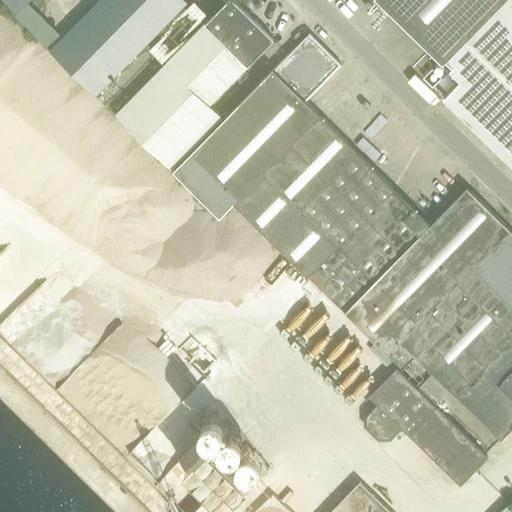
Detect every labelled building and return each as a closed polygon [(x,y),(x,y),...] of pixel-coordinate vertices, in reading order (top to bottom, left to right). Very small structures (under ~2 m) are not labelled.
[(3,0),(16,13),(28,1),(28,0),(3,0)] [(94,95),(186,2),(184,0),(98,0),(49,50),(94,95)] [(210,104),(275,39),(242,7),(235,0),(226,0),(115,115),(169,167),(208,128),(221,114),(210,104)] [(446,59),(466,38),(504,0),(381,0),(443,61),(446,59)] [(511,0),(504,0),(466,38),(511,82),(511,0)] [(344,311),(431,224),(306,101),(343,64),(310,32),(288,54),(218,124),(172,171),(219,216),(231,202),(344,311)] [(511,82),(466,38),(446,59),(453,65),(450,68),(454,72),(453,73),(454,73),(454,72),(461,79),(446,94),(445,93),(444,94),(445,95),(444,96),(511,162),(511,82)] [(400,370),(415,385),(424,376),(421,373),(428,365),(433,371),(417,387),(434,404),(450,387),(481,418),(496,433),(502,439),(511,427),(511,230),(468,187),(431,224),(344,311),(402,368),(400,370)] [(403,426),(461,483),(488,456),(434,404),(417,387),(415,385),(400,370),(397,367),(370,395),(377,401),(368,411),(370,413),(367,415),(367,424),(379,436),(390,436),(392,434),(394,435),(403,426)] [(391,511),(360,482),(331,511),(391,511)]
